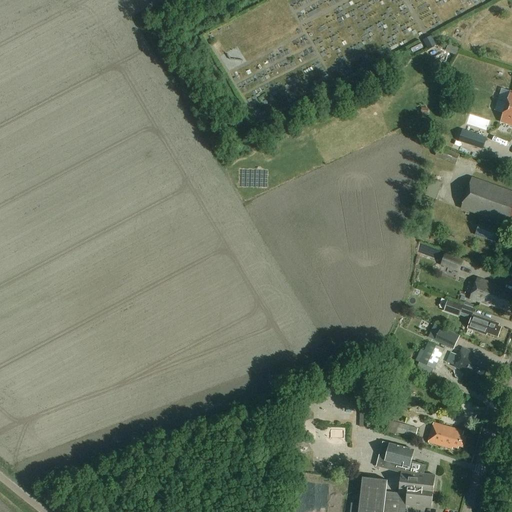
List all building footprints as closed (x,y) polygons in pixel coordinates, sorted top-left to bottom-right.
[(431,36),(422,40),(424,43),(428,50),(436,45),(432,38),(431,36)] [(448,43),(446,50),(457,53),(459,47),(448,43)] [(411,78),(431,67),(426,57),(405,68),(411,78)] [(437,61),(432,64),(435,70),(440,67),(437,61)] [(511,92),(510,92),(500,123),(511,126),(511,92)] [(462,130),(458,142),(483,150),(487,138),(462,130)] [(439,146),(435,156),(455,165),(459,155),(439,146)] [(438,194),(442,182),(433,179),(429,191),(438,194)] [(511,192),(472,179),(461,210),(479,216),(481,217),(480,221),(475,235),(495,242),(501,224),(509,227),(510,223),(511,223),(511,192)] [(445,254),(441,265),(459,272),(463,260),(445,254)] [(470,299),(488,306),(489,305),(499,308),(507,310),(511,296),(509,295),(509,292),(496,287),(497,285),(477,278),(470,299)] [(460,315),(471,319),(467,330),(486,338),(486,335),(496,339),(500,329),(496,327),(497,325),(472,316),(475,309),(448,300),(443,312),(459,317),(460,315)] [(434,341),(453,350),(459,336),(440,328),(434,341)] [(425,349),(423,353),(419,362),(434,369),(444,349),(428,342),(425,349)] [(446,362),(452,365),(452,366),(478,376),(479,373),(485,376),(490,362),(471,355),(472,352),(461,348),(459,356),(450,352),(446,362)] [(361,409),(361,425),(375,425),(376,410),(361,409)] [(293,437),(302,437),(302,422),(294,422),(293,437)] [(399,423),(396,433),(415,438),(418,428),(399,423)] [(463,432),(453,429),(432,424),(427,444),(452,450),(452,448),(457,450),(458,448),(463,449),(465,438),(461,437),(463,432)] [(377,467),(401,473),(399,489),(398,489),(397,494),(385,492),(386,481),(363,478),(358,511),(404,511),(405,505),(431,508),(435,476),(424,474),(426,465),(412,462),(415,451),(384,442),(377,467)]
